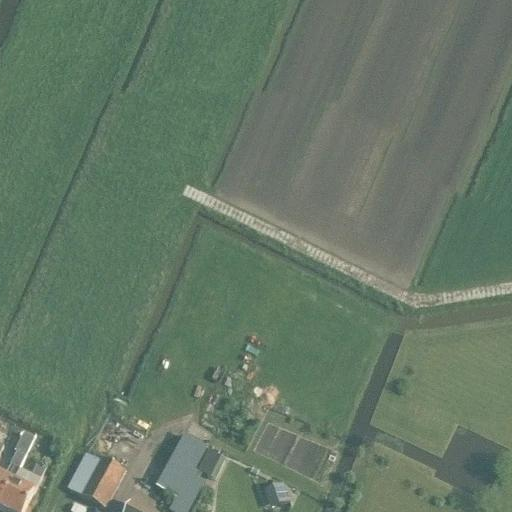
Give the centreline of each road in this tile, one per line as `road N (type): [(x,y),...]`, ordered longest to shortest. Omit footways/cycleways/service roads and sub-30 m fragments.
road 1 (track): [(195,193),(57,511)]
road 2 (track): [(195,193),(420,303),(511,291)]
